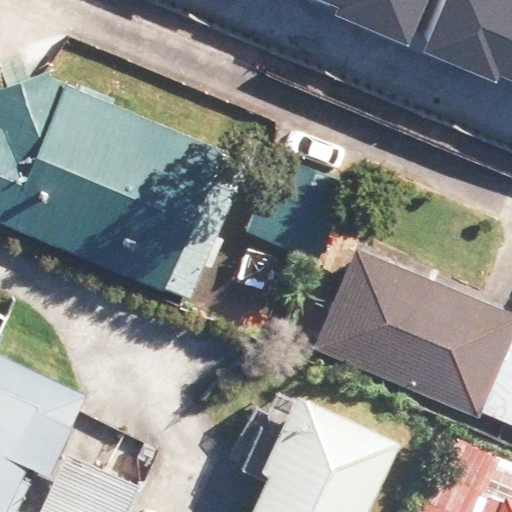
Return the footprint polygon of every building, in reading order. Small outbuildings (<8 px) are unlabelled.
[(427,0),(325,0),(341,6),(337,17),(409,46),(427,0)] [(511,0),(447,0),(426,54),(497,83),(499,77),(511,81),(511,0)] [(0,81),(0,226),(179,301),(238,160),(30,71),(0,81)] [(341,181),(272,149),(234,231),(304,263),(341,181)] [(348,251),(306,349),(469,418),(510,320),(348,251)] [(0,511),(5,511),(24,471),(37,477),(75,393),(0,359),(0,511)] [(342,511),(376,436),(277,393),(223,511),(342,511)] [(511,511),(511,506),(481,494),(472,511),(464,511),(488,456),(445,438),(414,511),(511,511)] [(120,511),(133,482),(57,450),(30,511),(120,511)]
